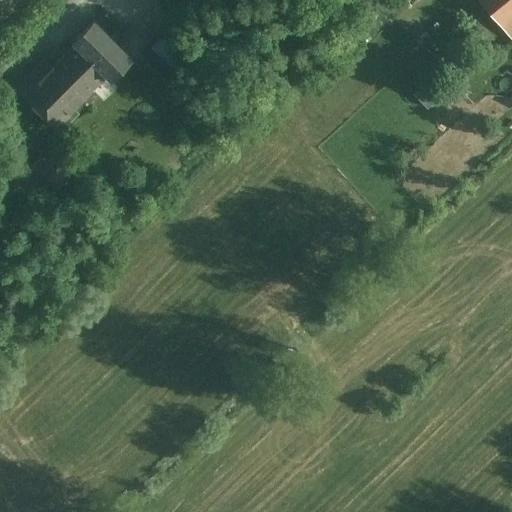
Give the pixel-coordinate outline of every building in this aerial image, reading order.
[(0,0),(0,37),(37,0),(0,0)] [(511,0),(478,0),(511,39),(511,0)] [(131,59),(91,20),(70,42),(73,45),(105,77),(109,82),(131,59)] [(185,53),(167,33),(151,49),(169,68),(185,53)] [(54,129),(105,77),(73,45),(51,67),(22,97),(54,129)] [(22,97),(51,67),(43,59),(14,88),(22,97)] [(511,93),(495,110),(511,127),(511,93)] [(71,173),(47,149),(33,165),(56,188),(71,173)]
